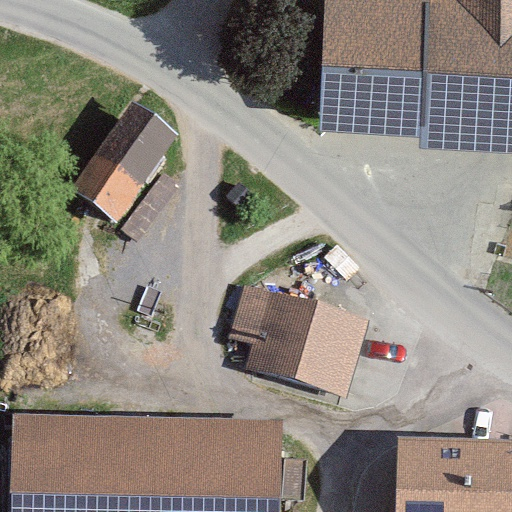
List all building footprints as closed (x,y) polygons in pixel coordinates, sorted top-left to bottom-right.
[(511,0),(321,0),(312,131),(511,144),(511,0)] [(179,140),(133,105),(67,192),(112,227),(179,140)] [(367,329),(241,286),(224,336),(252,345),(245,367),(343,401),(367,329)] [(279,511),(281,425),(9,419),(7,511),(279,511)] [(511,511),(511,443),(393,443),(392,511),(511,511)]
